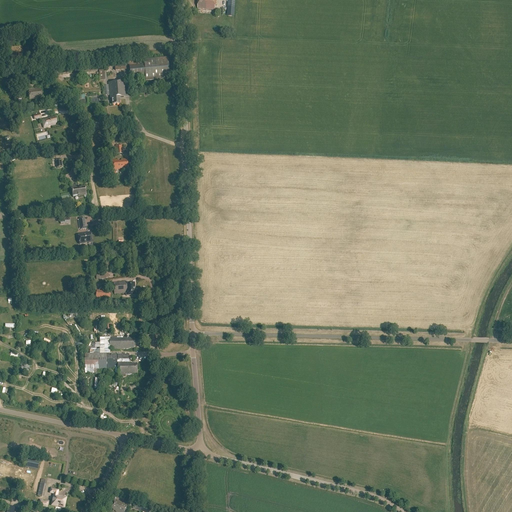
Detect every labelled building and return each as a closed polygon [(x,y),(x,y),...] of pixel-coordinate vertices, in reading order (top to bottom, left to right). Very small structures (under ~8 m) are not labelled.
[(197,0),(197,9),(215,10),(215,0),(201,0),(197,0)] [(129,60),(130,77),(145,76),(145,80),(170,79),(168,57),(143,60),(143,56),(140,56),(140,59),(129,60)] [(107,80),(106,70),(99,70),(99,80),(107,80)] [(110,98),(111,98),(112,105),(120,104),(119,98),(126,97),(124,81),(109,83),(110,98)] [(43,97),(42,90),(39,90),(39,89),(29,90),(29,100),(39,99),(39,97),(43,97)] [(56,123),(55,116),(41,120),(44,128),(55,125),(55,123),(56,123)] [(126,161),(126,159),(122,160),(122,161),(118,161),(118,160),(112,160),(113,170),(128,169),(128,161),(126,161)] [(71,189),(72,196),(77,195),(77,196),(86,195),(84,186),(71,189)] [(78,235),(80,244),(93,242),(92,233),(78,235)] [(100,272),(99,270),(96,270),(96,280),(107,280),(106,272),(100,272)] [(115,294),(126,293),(127,296),(136,295),(135,283),(127,284),(127,282),(114,283),(115,294)] [(95,299),(109,301),(111,292),(97,290),(95,299)] [(110,337),(110,350),(124,350),(125,349),(130,349),(130,348),(134,348),(134,347),(139,347),(139,340),(134,340),(134,338),(126,338),(126,337),(110,337)] [(58,358),(64,353),(65,354),(69,351),(65,346),(60,350),(59,348),(55,350),(57,353),(55,354),(58,358)] [(110,355),(106,355),(106,364),(118,364),(118,362),(129,362),(129,354),(110,354),(110,355)] [(106,369),(106,364),(106,355),(89,355),(85,355),(85,369),(106,369)] [(129,362),(118,362),(118,364),(118,376),(124,376),(125,375),(130,375),(131,374),(137,374),(137,364),(132,364),(132,363),(129,363),(129,362)] [(37,496),(44,497),(46,485),(40,483),(37,496)] [(50,493),(53,494),(51,506),(63,508),(65,498),(57,496),(58,490),(50,489),(50,493)] [(45,501),(44,502),(42,501),(43,501),(39,500),(38,506),(47,508),(48,502),(45,501)] [(118,501),(118,502),(115,501),(112,508),(114,509),(114,510),(117,511),(116,511),(125,511),(128,505),(118,501)]
